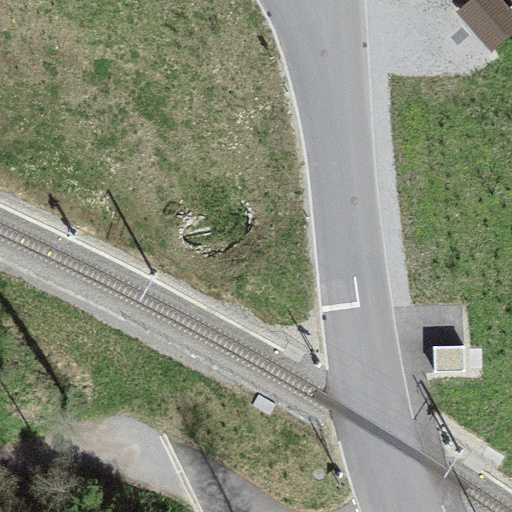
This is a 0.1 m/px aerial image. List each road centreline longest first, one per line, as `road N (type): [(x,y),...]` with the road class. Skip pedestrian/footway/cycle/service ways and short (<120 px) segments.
road 1 (tertiary): [(405,511),(370,385),(319,0)]
road 2 (track): [(0,450),(70,437),(135,446),(204,478),(220,511)]
